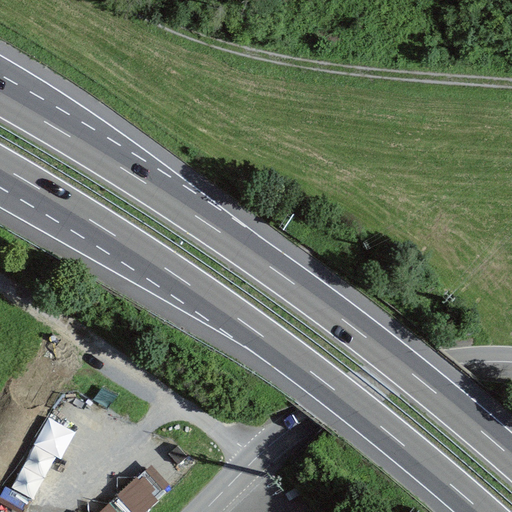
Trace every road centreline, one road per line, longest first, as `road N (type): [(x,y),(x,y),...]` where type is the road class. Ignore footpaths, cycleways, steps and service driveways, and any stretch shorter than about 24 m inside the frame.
road 1 (motorway): [(511,455),(282,275),(0,96)]
road 2 (motorway): [(0,166),(231,314),(485,511)]
road 3 (track): [(511,84),(248,52),(118,0)]
road 4 (unclassified): [(202,511),(309,415),(390,381),(464,363),(511,362)]
